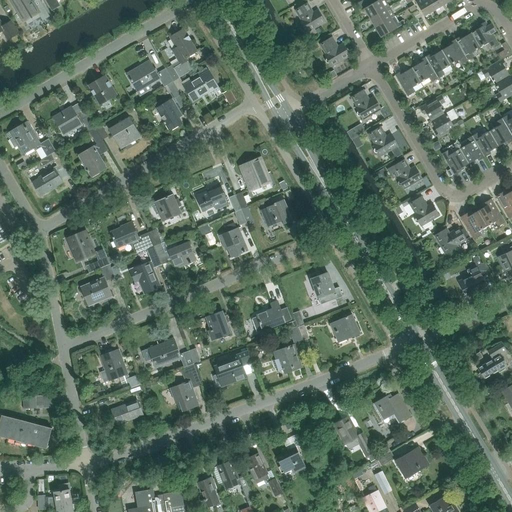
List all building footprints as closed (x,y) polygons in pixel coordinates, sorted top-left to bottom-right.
[(25,21),(25,22),(26,21),(29,26),(42,18),(44,21),(51,17),(42,2),(36,6),(35,7),(30,0),(11,0),(25,21)] [(45,0),(52,10),(59,6),(55,0),(45,0)] [(378,0),(364,9),(370,18),(389,7),(385,0),(378,0)] [(434,10),(427,0),(414,0),(424,16),(434,10)] [(427,0),(434,10),(443,5),(440,0),(427,0)] [(298,9),(295,11),(301,20),(300,21),(302,25),(301,26),(301,27),(301,28),(302,29),(303,30),(305,29),(307,33),(313,29),(317,35),(322,32),(318,26),(325,23),(318,10),(313,13),(308,3),(304,5),(302,1),(296,5),(298,9)] [(370,18),(376,28),(395,16),(389,7),(370,18)] [(417,11),(412,14),(416,21),(421,17),(417,11)] [(395,16),(376,28),(381,37),(405,24),(402,20),(399,22),(395,16)] [(0,33),(2,32),(7,40),(18,33),(11,22),(3,27),(0,21),(0,33)] [(480,28),(471,33),(480,49),(482,52),(490,47),(498,43),(485,22),(479,26),(480,28)] [(178,62),(172,65),(174,69),(179,78),(193,70),(193,69),(192,70),(187,61),(188,61),(187,60),(185,58),(187,58),(197,52),(183,29),(170,37),(169,38),(174,48),(171,50),(178,62)] [(461,36),(455,40),(468,61),(474,57),(472,54),(480,49),(471,33),(462,38),(461,36)] [(350,56),(342,44),(338,47),(332,37),(320,45),(325,54),(324,55),(327,59),(326,60),(325,61),(326,62),(327,63),(328,64),(329,63),(332,67),(350,56)] [(450,45),(441,51),(451,66),(459,61),(461,65),(468,61),(455,40),(449,43),(450,45)] [(508,56),(511,54),(505,42),(501,45),(508,56)] [(213,57),(209,51),(204,54),(208,60),(213,57)] [(431,54),(425,57),(438,78),(444,75),(442,72),(451,66),(441,51),(433,56),(431,54)] [(421,63),(412,68),(421,84),(429,79),(431,83),(438,78),(425,57),(419,61),(421,63)] [(490,76),(495,85),(510,76),(504,67),(507,66),(503,59),(477,74),(481,81),(485,78),(490,76)] [(160,80),(164,87),(173,82),(166,69),(165,69),(157,73),(149,61),(127,75),(138,93),(160,80)] [(166,69),(173,82),(179,78),(174,69),(172,65),(166,69)] [(421,84),(412,68),(403,73),(402,71),(395,75),(408,96),(415,92),(413,89),(421,84)] [(173,82),(181,95),(186,92),(187,91),(193,101),(207,93),(209,95),(219,89),(208,71),(191,81),(189,78),(182,82),(180,78),(179,78),(173,82)] [(105,76),(103,77),(89,85),(100,106),(117,96),(105,76)] [(511,79),(510,76),(495,85),(499,92),(495,95),(499,102),(511,94),(511,79)] [(181,95),(173,82),(164,87),(167,86),(175,99),(181,95)] [(361,116),(363,120),(381,109),(374,97),(369,100),(363,90),(351,98),(357,107),(356,108),(358,112),(357,113),(357,114),(358,116),(359,117),(361,116)] [(441,95),(420,108),(424,115),(426,113),(431,123),(446,113),(441,105),(445,102),(441,95)] [(154,104),(156,108),(169,131),(182,123),(177,116),(181,114),(171,99),(163,104),(161,100),(154,104)] [(54,118),(63,134),(81,123),(81,122),(82,121),(89,132),(95,128),(87,116),(83,108),(74,113),(71,107),(54,118)] [(446,113),(431,123),(436,131),(434,132),(438,138),(459,126),(463,123),(461,120),(457,122),(455,119),(450,111),(446,113)] [(508,115),(502,118),(511,136),(511,117),(511,119),(508,115)] [(129,117),(108,129),(113,136),(115,135),(122,147),(140,137),(129,117)] [(497,126),(489,131),(498,147),(507,141),(508,143),(511,141),(511,136),(502,118),(495,122),(497,126)] [(13,137),(9,140),(14,148),(18,146),(23,155),(35,147),(37,150),(41,147),(46,156),(47,157),(56,152),(49,139),(40,144),(27,122),(26,123),(10,132),(13,137)] [(95,128),(96,129),(103,140),(108,137),(101,125),(95,128)] [(420,130),(423,135),(429,131),(426,126),(420,130)] [(378,153),(380,157),(398,146),(391,134),(386,137),(381,127),(368,134),(374,144),(373,144),(375,148),(374,150),(374,151),(374,152),(375,153),(376,153),(378,153)] [(48,128),(44,131),(48,138),(53,135),(48,128)] [(96,129),(89,133),(96,144),(102,140),(103,140),(96,129)] [(353,130),(348,133),(351,139),(357,136),(353,130)] [(478,132),(472,136),(484,157),(490,154),(489,152),(498,147),(489,131),(480,136),(478,132)] [(457,145),(459,149),(468,164),(477,159),(478,161),(484,157),(472,136),(457,145)] [(94,146),(79,155),(92,177),(91,175),(99,170),(100,172),(107,168),(100,156),(96,150),(99,148),(96,145),(94,146)] [(468,164),(459,149),(451,154),(449,150),(442,154),(451,169),(454,174),(454,175),(461,171),(460,169),(468,164)] [(38,179),(32,183),(40,196),(63,182),(58,174),(66,169),(56,152),(47,157),(46,158),(49,163),(53,160),(57,166),(53,168),(54,169),(43,175),(43,174),(37,177),(38,179)] [(241,167),(251,192),(270,184),(260,158),(241,167)] [(402,186),(404,190),(422,179),(415,167),(410,169),(404,160),(387,170),(392,179),(397,176),(398,177),(397,177),(399,181),(398,182),(398,184),(399,186),(400,186),(402,186)] [(24,162),(18,166),(21,171),(26,167),(24,162)] [(382,169),(375,173),(380,182),(387,178),(382,169)] [(283,181),(279,183),(283,191),(287,188),(283,181)] [(196,196),(203,212),(214,208),(216,210),(228,205),(220,186),(196,196)] [(502,192),(496,196),(509,219),(511,216),(511,190),(508,193),(507,190),(502,192)] [(242,193),(236,195),(241,210),(248,207),(242,193)] [(152,204),(157,214),(159,213),(162,221),(181,213),(178,207),(181,206),(178,200),(175,201),(173,195),(152,204)] [(234,213),(235,213),(241,210),(236,195),(229,198),(235,212),(234,213)] [(274,204),(260,210),(267,227),(282,221),(284,225),(293,221),(284,199),(283,200),(281,195),(272,199),(274,204)] [(419,223),(421,227),(439,216),(432,203),(427,206),(422,197),(409,204),(415,213),(414,214),(416,218),(415,219),(415,220),(416,223),(417,223),(419,223)] [(486,206),(478,211),(487,227),(495,222),(497,226),(504,222),(491,199),(484,203),(486,206)] [(398,206),(394,209),(397,215),(402,212),(398,206)] [(241,210),(235,213),(240,226),(247,223),(243,215),(241,210)] [(487,227),(478,211),(469,216),(467,213),(460,217),(474,240),(481,236),(478,232),(487,227)] [(0,245),(11,239),(0,219),(0,245)] [(144,244),(147,249),(154,247),(148,233),(138,237),(132,223),(124,226),(124,227),(111,233),(117,249),(130,244),(132,249),(144,244)] [(208,225),(199,229),(202,236),(211,232),(208,225)] [(238,228),(220,236),(224,246),(227,245),(232,257),(248,250),(238,228)] [(457,246),(466,240),(459,228),(449,233),(447,229),(434,236),(445,254),(457,247),(457,246)] [(156,230),(148,233),(154,247),(164,242),(162,243),(156,230)] [(68,239),(77,261),(95,254),(85,231),(68,239)] [(164,242),(154,247),(161,265),(172,261),(175,269),(197,260),(189,242),(167,251),(168,251),(165,252),(161,244),(164,243),(164,242)] [(511,246),(511,250),(498,258),(508,278),(511,276),(511,246)] [(154,247),(147,249),(146,250),(151,262),(150,261),(130,270),(135,282),(139,281),(145,293),(160,287),(152,269),(161,265),(154,247)] [(111,257),(107,258),(110,264),(113,263),(116,262),(114,255),(111,257)] [(472,258),(476,267),(482,264),(477,255),(472,258)] [(86,275),(100,269),(110,264),(107,258),(83,268),(86,275)] [(482,264),(476,267),(467,271),(470,276),(459,282),(466,298),(487,288),(482,277),(488,274),(483,263),(482,264)] [(110,264),(100,269),(103,277),(80,287),(82,293),(83,293),(89,306),(105,299),(105,297),(110,294),(112,297),(113,297),(106,282),(116,278),(113,272),(112,271),(111,267),(110,264)] [(116,265),(111,267),(112,271),(113,272),(116,278),(116,279),(121,277),(116,265)] [(311,279),(318,298),(321,305),(329,302),(342,297),(339,287),(333,289),(327,273),(311,279)] [(262,330),(263,332),(285,323),(285,322),(292,320),(287,308),(280,310),(277,302),(271,304),(273,309),(257,315),(257,317),(252,319),(257,332),(262,330)] [(206,317),(211,330),(207,331),(211,341),(231,334),(227,323),(230,322),(227,315),(224,316),(222,311),(206,317)] [(295,321),(297,327),(304,324),(299,311),(292,314),(295,321)] [(330,324),(338,343),(360,333),(352,315),(330,324)] [(305,325),(298,328),(303,341),(303,342),(309,339),(305,325)] [(298,328),(297,327),(291,329),(288,330),(294,345),(303,341),(298,328)] [(194,364),(189,351),(179,355),(174,340),(142,352),(145,361),(153,358),(157,369),(181,360),(184,368),(194,364)] [(492,358),(505,350),(502,344),(488,352),(492,358)] [(278,371),(283,368),(285,373),(302,367),(293,345),(272,352),(275,359),(274,360),(278,371)] [(195,348),(189,351),(194,364),(195,364),(200,362),(201,362),(195,348)] [(104,383),(124,375),(128,374),(119,349),(100,356),(105,371),(100,372),(104,383)] [(248,352),(244,354),(243,353),(232,356),(233,360),(217,366),(224,385),(247,377),(243,367),(248,365),(248,364),(252,363),(248,352)] [(479,352),(471,357),(474,363),(483,358),(479,352)] [(504,361),(500,355),(478,368),(485,379),(507,366),(504,361)] [(175,403),(180,402),(183,411),(198,405),(192,389),(201,385),(194,366),(184,369),(181,371),(183,375),(185,383),(169,388),(175,403)] [(125,380),(128,388),(142,384),(139,375),(129,378),(128,374),(124,375),(126,379),(125,380)] [(142,384),(128,388),(131,396),(145,391),(142,384)] [(511,385),(502,391),(511,408),(511,385)] [(123,390),(122,386),(112,389),(114,394),(123,390)] [(393,415),(398,424),(412,415),(398,393),(392,397),(390,394),(373,404),(383,421),(393,415)] [(112,410),(117,425),(143,415),(138,401),(112,410)] [(0,421),(0,436),(46,449),(52,428),(2,415),(0,421)] [(360,444),(366,441),(363,435),(358,437),(348,419),(336,425),(345,443),(348,448),(359,442),(360,444)] [(360,444),(367,457),(374,454),(369,445),(366,441),(360,444)] [(374,454),(378,460),(391,452),(387,446),(377,452),(373,443),(369,445),(374,454)] [(302,445),(297,447),(300,454),(305,452),(302,445)] [(276,457),(284,474),(292,470),(293,474),(306,468),(296,447),(276,457)] [(394,462),(404,479),(429,465),(422,452),(420,453),(417,449),(394,462)] [(391,452),(378,460),(382,467),(395,459),(391,452)] [(246,461),(255,481),(257,484),(264,481),(264,482),(269,479),(267,475),(268,475),(258,455),(246,461)] [(217,467),(226,490),(241,484),(231,461),(217,467)] [(381,471),(374,475),(384,494),(391,491),(381,471)] [(184,473),(176,474),(177,481),(185,480),(184,473)] [(201,501),(204,509),(220,503),(215,490),(216,489),(212,477),(197,483),(204,500),(201,501)] [(276,479),(267,482),(274,497),(283,493),(276,479)] [(248,487),(242,489),(248,502),(253,500),(248,487)] [(185,511),(182,490),(163,494),(163,495),(154,496),(153,488),(135,491),(137,508),(128,510),(128,511),(185,511)] [(46,509),(56,507),(72,505),(70,490),(54,493),(55,497),(48,498),(48,502),(45,502),(46,509)] [(387,511),(386,508),(378,492),(362,499),(368,511),(387,511)] [(458,511),(456,511),(455,509),(456,507),(454,504),(452,503),(449,499),(448,499),(445,499),(444,498),(444,497),(430,506),(433,511),(458,511)] [(250,506),(244,509),(245,511),(258,511),(253,500),(248,502),(250,506)]
